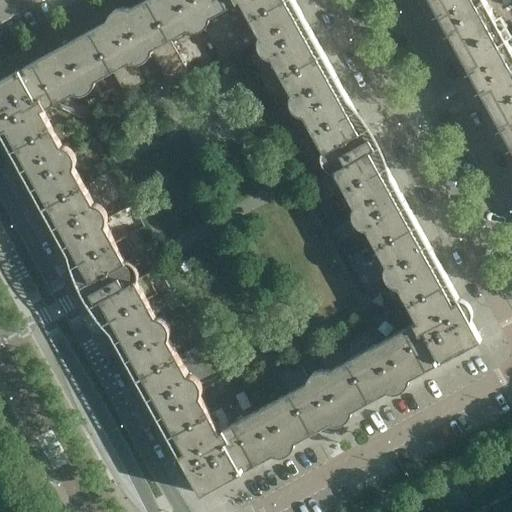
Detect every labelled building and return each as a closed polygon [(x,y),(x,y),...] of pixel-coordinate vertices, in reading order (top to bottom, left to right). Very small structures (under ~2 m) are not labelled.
[(142,56),(151,51),(171,88),(191,77),(170,40),(176,37),(155,0),(145,0),(130,9),(128,8),(126,7),(124,7),(122,7),(120,8),(118,8),(116,9),(114,10),(112,12),(110,15),(109,15),(109,17),(108,19),(107,21),(20,69),(23,75),(42,109),(45,108),(46,109),(113,72),(125,94),(145,83),(133,61),(142,56)] [(261,38),(240,0),(155,0),(176,37),(200,24),(210,42),(207,44),(210,49),(213,47),(220,59),(221,60),(261,38)] [(308,26),(293,0),(240,0),(261,38),(267,48),(308,26)] [(487,0),(431,0),(444,24),(486,1),(487,0)] [(511,34),(506,38),(486,1),(444,24),(480,88),(511,146),(511,34)] [(351,103),(308,26),(267,48),(310,126),(351,103)] [(49,122),(42,109),(23,75),(20,69),(0,80),(0,133),(2,133),(8,144),(49,122)] [(392,177),(375,146),(371,139),(351,103),(310,126),(313,133),(292,145),(303,164),(324,152),(330,162),(334,170),(313,183),(323,202),(345,190),(351,200),(392,177)] [(81,178),(68,155),(49,122),(8,144),(39,201),(81,178)] [(423,234),(392,177),(351,200),(382,257),(423,234)] [(112,235),(100,215),(81,178),(39,201),(71,258),(112,235)] [(169,287),(158,268),(136,280),(131,270),(126,262),(148,250),(137,230),(116,242),(112,235),(71,258),(90,292),(112,332),(153,309),(147,299),(169,287)] [(455,291),(423,234),(382,257),(413,314),(455,291)] [(482,340),(471,321),(471,320),(472,318),(472,316),(472,314),(472,312),(472,310),(471,308),(470,306),(469,305),(468,303),(467,302),(465,301),(463,300),(462,299),(459,298),(455,291),(413,314),(418,323),(438,357),(441,363),(482,340)] [(184,366),(163,327),(153,309),(112,332),(143,389),(184,366)] [(441,363),(438,357),(418,323),(415,324),(415,323),(353,357),(376,398),(387,392),(389,393),(391,393),(393,393),(395,393),(397,393),(399,393),(402,391),(403,390),(406,388),(407,386),(409,383),(409,381),(410,380),(441,363)] [(352,411),(376,398),(353,357),(347,360),(335,339),(315,350),(326,369),(323,369),(321,369),(318,370),(315,371),(314,372),(311,374),(309,376),(309,377),(308,379),(297,360),(277,371),(289,392),(223,429),(223,430),(220,432),(242,472),(273,455),(276,456),(278,456),(281,456),(283,456),(285,456),(287,454),(289,453),(291,452),(293,450),(294,448),(294,446),(295,444),(295,443),(330,424),(333,425),(335,425),(336,425),(338,425),(340,425),(343,424),(344,423),(347,422),(348,420),(349,419),(350,417),(351,415),(352,413),(352,411)] [(215,423),(199,394),(184,366),(143,389),(174,446),(215,423)] [(242,472),(220,432),(215,423),(174,446),(178,453),(178,454),(177,456),(177,458),(177,459),(177,462),(178,464),(179,466),(180,468),(181,470),(183,472),(184,473),(187,474),(189,475),(191,475),(201,495),(242,472)]
